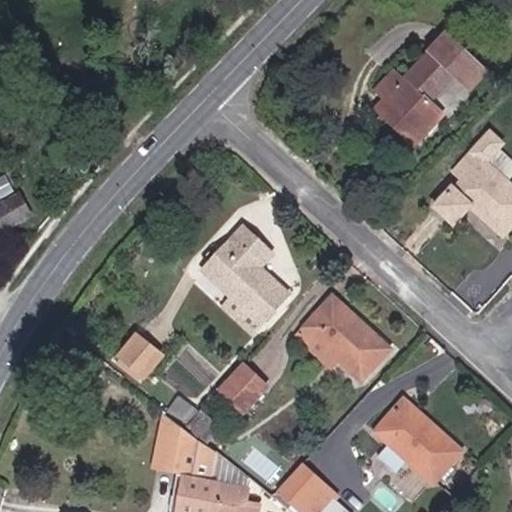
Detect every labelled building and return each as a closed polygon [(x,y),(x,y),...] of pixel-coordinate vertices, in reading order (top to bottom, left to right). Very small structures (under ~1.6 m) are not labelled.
[(396,116),(391,123),(414,143),(435,118),(426,111),(446,87),(455,93),(470,76),(426,38),(391,81),(381,74),(356,105),(368,116),(379,102),(396,116)] [(368,116),(409,151),(414,143),(391,123),(396,116),(379,102),(368,116)] [(510,174),(488,153),(484,157),(479,152),(484,146),(476,139),(442,176),(450,183),(440,194),(438,191),(422,208),(445,230),(462,213),(495,239),(511,220),(511,204),(496,189),(510,174)] [(8,174),(0,178),(0,199),(17,190),(8,174)] [(0,237),(36,208),(17,186),(0,199),(0,237)] [(250,260),(262,246),(240,226),(200,269),(227,294),(258,323),(287,291),(259,268),(250,260)] [(259,268),(271,255),(262,246),(250,260),(259,268)] [(296,292),(308,281),(280,253),(268,264),(296,292)] [(218,303),(250,332),(258,323),(227,294),(218,303)] [(386,350),(330,297),(301,326),(333,357),(357,379),(386,350)] [(333,357),(301,326),(291,337),(322,368),(333,357)] [(160,355),(134,335),(119,356),(145,376),(160,355)] [(241,369),(216,395),(237,415),(263,389),(241,369)] [(176,397),(168,406),(181,417),(189,409),(176,397)] [(460,453),(401,404),(373,435),(432,484),(460,453)] [(252,511),(253,507),(240,505),(242,492),(203,485),(207,463),(190,460),(193,445),(156,415),(147,469),(180,475),(173,511),(252,511)] [(243,483),(193,445),(190,460),(207,463),(203,485),(242,492),(243,483)] [(318,511),(322,508),(311,497),(319,489),(298,470),(273,496),(289,511),(318,511)] [(322,508),(330,499),(319,489),(311,497),(322,508)]
